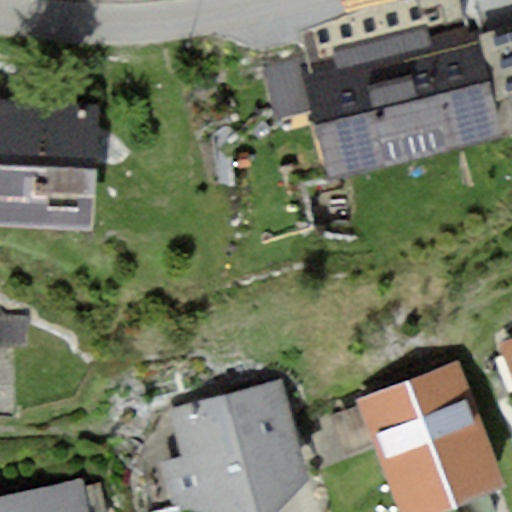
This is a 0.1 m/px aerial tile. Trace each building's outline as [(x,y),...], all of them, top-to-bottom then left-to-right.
[(297,48),(329,180),(501,138),(469,6),(297,48)] [(511,20),(494,23),(504,90),(511,89),(511,20)] [(0,105),(0,230),(88,233),(91,108),(0,105)] [(511,346),(494,354),(511,395),(511,346)] [(454,365),(356,404),(400,511),(444,511),(504,488),(454,365)] [(279,380),(169,409),(197,511),(282,511),(307,482),(279,380)] [(91,511),(84,485),(0,505),(0,511),(91,511)]
